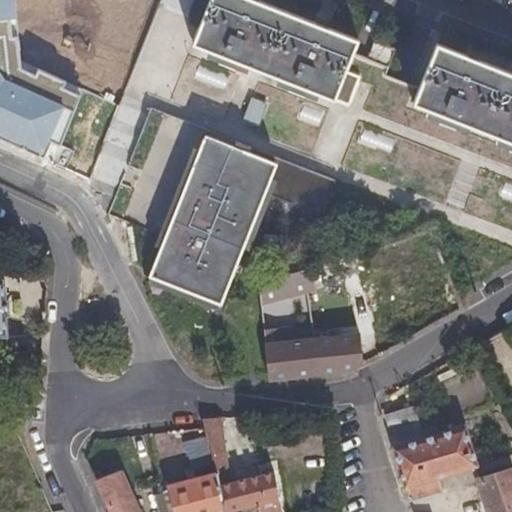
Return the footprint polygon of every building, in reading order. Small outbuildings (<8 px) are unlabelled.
[(0,0),(0,132),(44,156),(50,141),(60,145),(81,95),(63,87),(66,80),(38,68),(35,74),(21,67),(14,0),(0,0)] [(192,40),(305,86),(322,93),(349,104),(365,66),(368,59),(389,67),(396,48),(377,39),(369,57),(353,51),(357,39),(321,24),(261,0),(208,0),(202,16),(192,40)] [(420,87),(414,102),(511,142),(511,75),(465,56),(438,45),(420,87)] [(247,119),(263,123),(269,100),(254,95),(247,119)] [(336,178),(154,104),(131,164),(181,185),(146,273),(218,303),(266,185),(294,196),(292,203),(321,214),(336,178)] [(259,281),(262,301),(316,288),(310,265),(259,281)] [(54,280),(55,267),(14,270),(14,280),(15,284),(54,280)] [(0,281),(0,360),(10,360),(5,281),(0,281)] [(272,372),(273,378),(345,370),(364,361),(362,348),(360,331),(294,339),(290,306),(263,311),(272,372)] [(394,444),(424,437),(415,406),(385,414),(394,444)] [(201,419),(201,425),(206,444),(209,444),(216,473),(218,484),(228,481),(225,471),(227,460),(225,448),(219,417),(201,419)] [(464,425),(424,437),(394,444),(392,445),(404,483),(407,488),(410,499),(442,490),(438,476),(477,466),(464,425)] [(0,466),(22,511),(50,511),(22,455),(18,444),(13,434),(11,430),(0,435),(0,466)] [(141,511),(118,463),(96,474),(113,511),(141,511)] [(511,511),(511,468),(475,482),(481,499),(485,511),(511,511)] [(282,511),(271,471),(228,481),(218,484),(225,510),(258,503),(259,511),(282,511)] [(218,511),(225,510),(218,484),(216,473),(168,484),(169,490),(153,494),(158,511),(218,511)]
